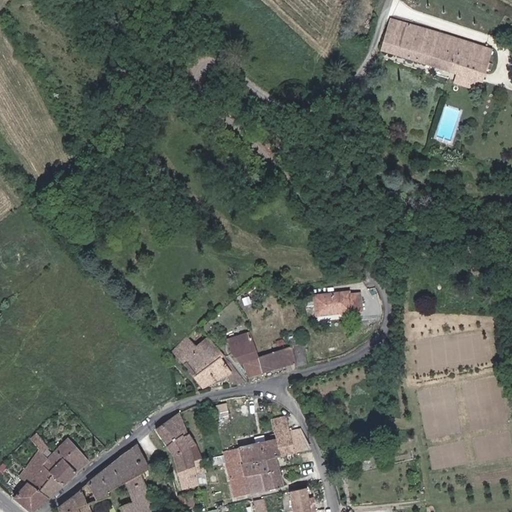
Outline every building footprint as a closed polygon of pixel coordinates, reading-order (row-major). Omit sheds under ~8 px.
[(493,48),(391,18),(383,50),(484,81),(493,48)] [(349,291),(315,293),(316,313),(360,311),(359,294),(349,294),(349,291)] [(241,360),(256,356),(248,332),(225,338),(226,345),(236,361),(241,360)] [(188,337),(172,349),(202,389),(224,378),(230,385),(245,380),(207,334),(196,344),(188,337)] [(295,367),(308,363),(302,343),(289,347),(293,362),(295,367)] [(256,356),(260,371),(293,362),(289,347),(256,356)] [(246,376),(261,372),(260,371),(256,356),(241,360),(246,376)] [(188,432),(178,414),(156,429),(167,444),(188,432)] [(294,451),(288,415),(271,418),(275,439),(223,448),(232,495),(281,486),(275,455),(294,451)] [(188,432),(167,444),(172,461),(176,469),(192,464),(188,445),(193,442),(188,432)] [(39,450),(41,453),(47,448),(36,434),(29,439),(39,450)] [(41,463),(62,486),(89,462),(68,439),(46,459),(41,463)] [(137,445),(86,485),(93,500),(105,494),(104,492),(122,481),(132,500),(118,507),(120,511),(155,511),(143,479),(139,473),(145,470),(137,445)] [(24,481),(46,498),(62,486),(41,463),(46,459),(41,453),(39,450),(17,475),(24,481)] [(192,464),(176,469),(180,489),(197,485),(192,464)] [(13,494),(32,511),(46,498),(24,481),(13,494)] [(323,511),(318,482),(301,485),(305,511),(323,511)] [(90,511),(80,489),(56,508),(57,511),(90,511)] [(267,511),(264,499),(254,502),(256,511),(267,511)]
